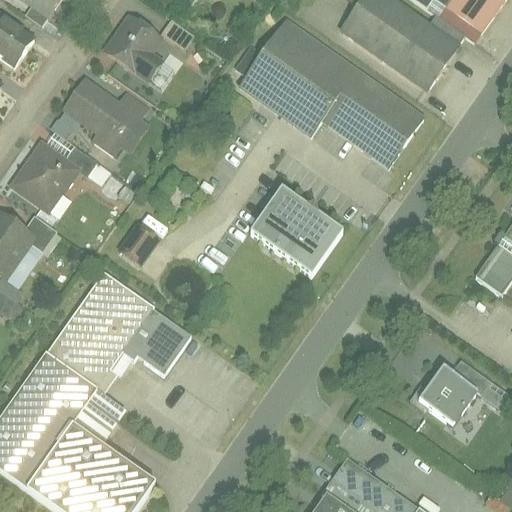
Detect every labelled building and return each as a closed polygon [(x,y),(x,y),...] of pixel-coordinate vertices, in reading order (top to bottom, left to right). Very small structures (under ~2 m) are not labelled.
[(9,0),(44,23),(59,0),(9,0)] [(380,0),(368,0),(340,40),(424,102),(457,56),(380,0)] [(431,0),(478,31),(498,0),(412,0),(426,9),(431,0)] [(33,40),(0,18),(0,63),(12,72),(33,40)] [(160,40),(125,20),(102,59),(150,87),(168,55),(179,62),(192,40),(169,26),(160,40)] [(285,27),(239,94),(306,141),(317,125),(383,171),(419,119),(285,27)] [(117,165),(154,109),(125,91),(116,104),(82,81),(61,114),(97,138),(90,147),(117,165)] [(40,148),(10,193),(49,219),(79,174),(40,148)] [(278,196),(249,240),(309,279),(338,235),(278,196)] [(0,220),(0,283),(7,288),(31,254),(40,260),(55,240),(34,225),(25,238),(0,220)] [(511,222),(473,280),(499,298),(511,278),(511,222)] [(138,223),(118,255),(144,271),(164,239),(138,223)] [(101,280),(0,427),(0,470),(60,511),(124,511),(144,484),(69,432),(150,314),(101,280)] [(444,370),(421,403),(459,430),(482,397),(444,370)] [(407,511),(348,470),(318,511),(407,511)]
